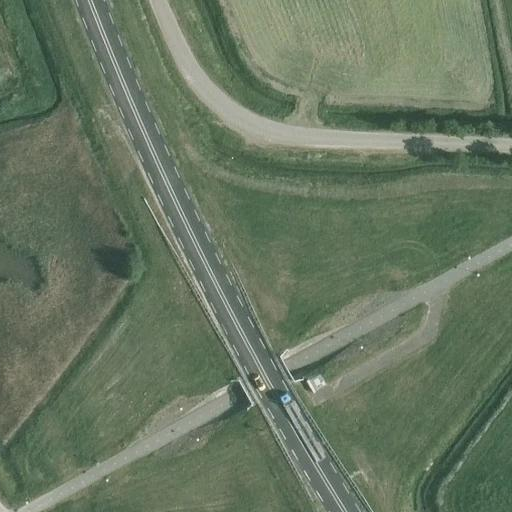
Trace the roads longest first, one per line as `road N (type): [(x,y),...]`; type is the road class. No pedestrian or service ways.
road 1 (primary): [(91,0),(184,222),(343,511)]
road 2 (unclassified): [(511,146),(257,127),(202,83),(162,0)]
